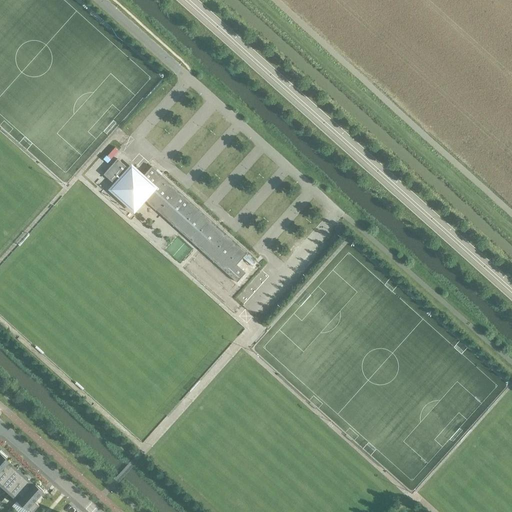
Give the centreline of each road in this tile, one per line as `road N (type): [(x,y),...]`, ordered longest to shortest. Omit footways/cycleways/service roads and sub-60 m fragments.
road 1 (secondary): [(511,292),(184,0)]
road 2 (residential): [(355,225),(99,0)]
road 3 (residential): [(0,427),(96,511)]
